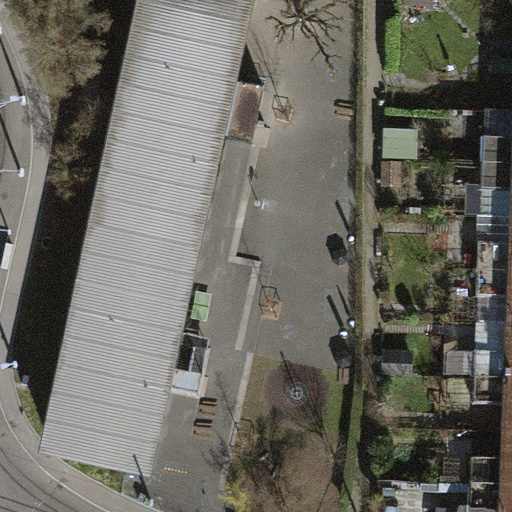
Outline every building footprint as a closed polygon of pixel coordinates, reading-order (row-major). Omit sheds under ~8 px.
[(153,0),(103,230),(188,248),(242,0),(153,0)] [(237,155),(260,159),(269,108),(246,104),(237,155)] [(506,166),(511,166),(511,112),(508,112),(507,139),(475,137),(474,165),(506,166)] [(504,218),(511,218),(511,166),(506,166),(474,165),(472,217),(504,218)] [(511,273),(511,218),(504,218),(503,245),(471,244),(470,272),(502,273),(511,273)] [(103,230),(54,455),(139,473),(188,248),(103,230)] [(511,326),(511,273),(502,273),(470,272),(470,297),(501,298),(500,326),(511,326)] [(511,379),(511,326),(500,326),(468,325),(467,378),(498,379),(511,379)] [(511,432),(511,379),(498,379),(467,378),(466,403),(497,404),(496,432),(511,432)] [(494,487),(511,487),(511,432),(496,432),(495,459),(463,458),(462,485),(494,487)] [(511,511),(511,487),(494,487),(462,485),(462,508),(462,510),(486,511),(511,511)]
